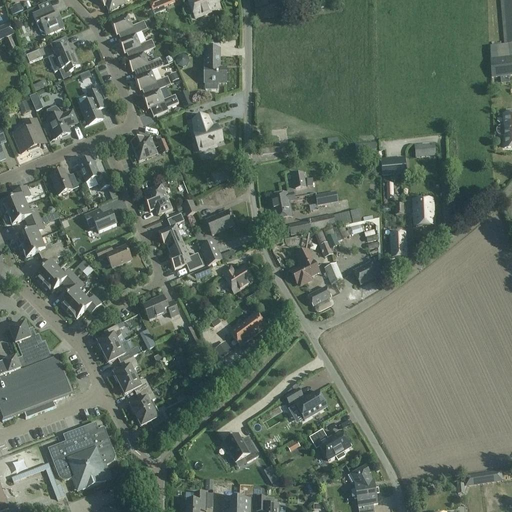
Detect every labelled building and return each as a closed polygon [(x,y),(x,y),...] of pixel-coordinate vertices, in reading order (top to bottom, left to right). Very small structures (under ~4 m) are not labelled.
[(127,6),(124,0),(100,0),(104,8),(106,7),(109,13),(127,6)] [(164,8),(175,3),(173,0),(157,0),(157,1),(156,0),(155,0),(148,3),(154,16),(165,11),(164,8)] [(192,0),(190,1),(197,18),(219,9),(215,0),(192,0)] [(252,0),(253,2),(258,22),(262,21),(280,17),(278,5),(269,7),(267,0),(252,0)] [(490,59),(491,79),(503,78),(511,76),(511,0),(503,0),(505,18),(501,19),(503,46),(490,47),(490,59)] [(12,16),(23,11),(20,4),(12,7),(13,9),(10,10),(12,16)] [(3,8),(0,9),(0,17),(4,27),(0,28),(0,41),(15,35),(3,8)] [(37,26),(40,33),(45,35),(46,37),(64,29),(59,16),(55,18),(51,8),(32,16),(37,26)] [(121,41),(136,35),(147,30),(144,23),(133,27),(128,16),(111,24),(116,37),(119,36),(121,41)] [(28,36),(29,47),(42,46),(41,35),(28,36)] [(129,60),(144,53),(155,49),(151,41),(141,46),(136,35),(121,41),(119,42),(124,56),(126,55),(129,60)] [(16,48),(13,38),(6,40),(9,50),(16,48)] [(72,53),(70,50),(68,44),(53,51),(55,56),(48,59),(54,73),(59,71),(63,81),(71,77),(69,71),(80,67),(74,52),(72,53)] [(220,69),(220,50),(206,50),(206,69),(205,69),(204,85),(205,85),(205,91),(217,91),(218,85),(226,85),(226,69),(220,69)] [(42,59),(39,51),(26,57),(29,64),(42,59)] [(136,78),(163,67),(159,60),(148,64),(144,53),(129,60),(126,61),(132,74),(134,73),(136,78)] [(176,62),(178,66),(182,69),(187,67),(189,62),(187,57),(182,55),(177,57),(176,62)] [(144,97),(159,90),(170,86),(167,79),(156,83),(152,73),(163,68),(163,67),(136,78),(134,79),(140,93),(142,92),(144,97)] [(178,80),(176,74),(170,77),(172,83),(178,80)] [(45,81),(33,87),(35,93),(48,87),(45,81)] [(159,90),(144,97),(142,98),(148,111),(150,110),(153,118),(168,112),(167,110),(178,105),(175,97),(164,101),(159,90)] [(80,107),(88,127),(103,121),(97,107),(104,104),(98,92),(86,97),(89,103),(80,107)] [(191,106),(186,93),(179,96),(185,109),(191,106)] [(30,112),(26,102),(18,106),(22,115),(30,112)] [(62,116),(61,115),(55,108),(47,112),(48,120),(56,141),(70,135),(67,130),(79,125),(73,111),(62,116)] [(511,148),(511,114),(503,114),(504,126),(500,126),(498,127),(496,130),(496,133),(497,135),(500,136),(504,136),(504,149),(511,148)] [(221,143),(216,127),(209,129),(209,126),(210,125),(207,118),(193,122),(195,130),(196,130),(197,133),(194,133),(197,142),(200,141),(203,151),(213,148),(212,146),(221,143)] [(20,156),(28,152),(47,144),(36,121),(24,126),(27,131),(12,137),(20,156)] [(158,156),(150,137),(144,140),(143,138),(130,144),(139,164),(158,156)] [(318,140),(296,143),(297,152),(319,149),(318,140)] [(164,141),(157,144),(162,155),(169,152),(164,141)] [(260,146),(260,156),(280,154),(279,144),(260,146)] [(375,144),(355,145),(356,156),(376,155),(375,144)] [(436,157),(435,144),(414,146),(415,159),(436,157)] [(202,160),(220,157),(219,153),(229,151),(228,147),(201,152),(202,160)] [(405,158),(381,161),(382,178),(407,176),(405,158)] [(105,175),(100,178),(92,160),(78,166),(86,184),(96,180),(100,191),(110,187),(105,175)] [(211,175),(216,187),(234,179),(230,166),(211,175)] [(64,172),(50,178),(59,197),(73,191),(64,172)] [(303,174),(292,175),(295,190),(306,188),(303,174)] [(172,211),(170,204),(162,185),(143,193),(146,199),(144,200),(150,213),(155,211),(158,217),(172,211)] [(243,197),(235,186),(220,196),(228,207),(243,197)] [(2,210),(4,216),(27,207),(24,201),(30,196),(26,188),(13,193),(16,199),(3,204),(4,207),(2,210)] [(116,200),(118,199),(114,190),(108,192),(112,201),(116,200)] [(338,204),(336,193),(315,197),(316,205),(309,207),(310,213),(319,211),(318,207),(338,204)] [(292,219),(289,203),(295,202),(293,194),(288,195),(288,194),(269,198),(274,222),(292,219)] [(414,227),(434,226),(432,201),(413,202),(414,227)] [(192,202),(181,207),(186,218),(197,214),(192,202)] [(395,216),(404,216),(403,206),(394,206),(395,216)] [(29,213),(27,207),(4,216),(7,223),(11,224),(12,226),(25,221),(27,226),(40,221),(37,212),(29,213)] [(333,217),(332,215),(307,221),(307,223),(289,226),(291,237),(361,223),(358,211),(333,217)] [(111,214),(98,219),(96,213),(85,217),(90,230),(95,228),(98,234),(116,227),(111,214)] [(234,227),(228,213),(206,222),(212,237),(234,227)] [(168,252),(184,245),(176,226),(184,223),(181,216),(167,222),(170,229),(158,234),(164,247),(166,246),(168,252)] [(16,243),(18,250),(41,240),(38,234),(44,229),(40,221),(27,226),(30,232),(17,238),(18,240),(16,243)] [(331,250),(338,247),(337,244),(332,230),(314,234),(324,259),(333,256),(331,250)] [(405,234),(389,235),(391,259),(406,259),(405,234)] [(50,256),(63,250),(60,244),(51,248),(50,245),(43,246),(41,240),(18,250),(21,256),(25,257),(26,259),(38,254),(42,261),(50,256)] [(215,242),(199,249),(207,268),(223,261),(222,261),(235,256),(233,251),(221,256),(215,242)] [(184,245),(168,252),(171,257),(169,258),(174,271),(186,266),(189,273),(202,267),(197,255),(189,259),(184,245)] [(112,271),(131,263),(125,248),(112,253),(110,248),(96,254),(99,261),(107,258),(112,271)] [(41,288),(59,271),(54,266),(58,262),(57,259),(65,256),(63,250),(50,256),(42,261),(45,268),(35,277),(37,279),(37,283),(41,288)] [(310,279),(319,275),(308,252),(296,258),(302,269),(291,274),(297,285),(298,285),(299,287),(302,288),(310,283),(311,281),(310,279)] [(256,254),(250,256),(253,263),(259,260),(256,254)] [(372,263),(353,272),(360,288),(380,278),(372,263)] [(343,281),(336,264),(325,269),(332,286),(343,281)] [(231,268),(222,274),(225,278),(224,279),(234,295),(253,283),(244,267),(234,273),(231,268)] [(64,276),(59,271),(41,288),(46,293),(50,293),(51,294),(62,285),(66,289),(76,279),(70,273),(64,276)] [(61,309),(66,314),(84,297),(79,292),(83,286),(76,279),(66,289),(70,294),(60,303),(62,305),(61,309)] [(329,301),(331,300),(326,288),(307,298),(313,309),(315,308),(315,310),(315,312),(316,314),(318,314),(320,314),(331,309),(333,307),(333,306),(333,304),(331,302),(329,301)] [(88,302),(84,297),(66,314),(71,319),(75,319),(76,320),(86,311),(91,315),(101,305),(95,299),(88,302)] [(173,303),(166,306),(163,298),(155,301),(155,302),(143,307),(149,322),(169,313),(171,319),(179,316),(173,303)] [(256,314),(229,334),(240,348),(267,329),(256,314)] [(220,324),(217,319),(210,323),(214,329),(220,324)] [(103,354),(119,346),(116,340),(122,336),(119,331),(124,328),(122,323),(106,332),(109,338),(97,343),(103,354)] [(22,358),(16,361),(20,371),(51,359),(45,343),(42,344),(39,336),(35,337),(34,332),(28,334),(25,325),(10,330),(15,345),(17,345),(22,358)] [(194,349),(200,345),(191,329),(185,333),(194,349)] [(125,342),(119,346),(103,354),(108,365),(120,359),(122,364),(133,358),(140,355),(137,348),(130,352),(125,342)] [(20,371),(16,361),(15,359),(4,363),(3,362),(2,361),(0,360),(0,417),(2,423),(23,415),(25,420),(56,408),(54,403),(73,395),(58,356),(51,359),(20,371)] [(138,368),(133,358),(122,364),(125,369),(114,375),(119,386),(135,378),(132,372),(138,368)] [(189,387),(196,384),(190,372),(183,375),(189,387)] [(138,383),(135,378),(119,386),(125,397),(136,391),(139,396),(150,390),(145,381),(138,383)] [(201,392),(197,386),(191,389),(195,395),(201,392)] [(152,401),(155,399),(150,390),(139,396),(141,401),(130,407),(136,418),(155,407),(152,401)] [(304,421),(327,408),(318,393),(304,401),(302,398),(298,391),(285,398),(289,405),(294,403),(295,406),(304,421)] [(155,407),(136,418),(141,429),(150,424),(153,429),(166,422),(162,413),(158,413),(155,407)] [(114,456),(114,455),(104,429),(98,431),(96,424),(63,437),(65,443),(47,450),(58,477),(58,478),(59,479),(60,480),(61,481),(62,481),(63,482),(64,482),(65,482),(66,482),(67,482),(72,480),(75,488),(82,491),(105,483),(109,475),(106,467),(110,466),(110,465),(111,465),(112,464),(113,462),(114,462),(114,461),(114,460),(115,459),(115,458),(115,457),(114,456)] [(322,432),(310,439),(316,450),(319,448),(328,462),(335,458),(338,461),(345,457),(343,453),(350,449),(341,434),(326,442),(324,439),(326,438),(322,432)] [(229,453),(235,465),(244,460),(247,464),(258,458),(248,439),(242,442),(237,435),(223,443),(224,446),(222,447),(227,455),(229,453)] [(365,467),(349,476),(347,477),(351,484),(353,484),(354,485),(358,511),(373,511),(372,499),(376,499),(373,481),(372,482),(368,475),(369,475),(365,467)] [(465,488),(502,483),(501,472),(464,477),(465,488)] [(277,477),(269,481),(271,486),(272,485),(279,482),(279,481),(277,477)] [(61,500),(65,498),(61,486),(57,488),(61,500)] [(0,511),(2,511),(8,510),(2,493),(0,493),(0,511)] [(205,511),(206,494),(194,494),(193,503),(187,502),(186,511),(205,511)] [(278,511),(278,506),(266,505),(266,498),(256,498),(255,511),(278,511)] [(230,511),(249,511),(250,501),(231,500),(230,511)]
